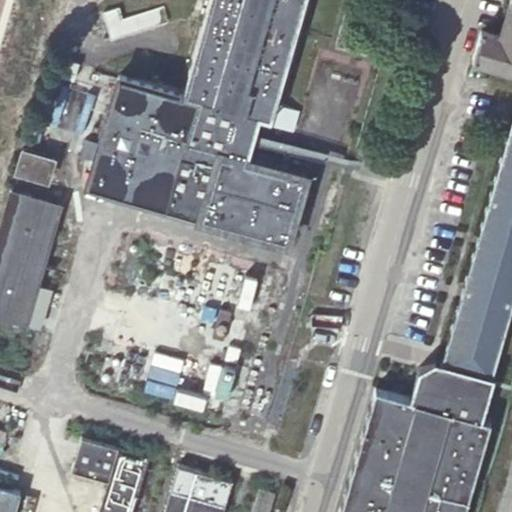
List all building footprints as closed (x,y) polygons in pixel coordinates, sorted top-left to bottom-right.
[(314,0),(220,0),(190,102),(122,83),(90,186),(167,207),(183,156),(218,166),(201,218),(285,242),(305,175),(247,158),(258,120),(278,126),(314,0)] [(511,0),(507,0),(493,52),(472,46),(467,67),(511,79),(511,0)] [(115,2),(100,6),(108,33),(144,23),(139,8),(118,14),(115,2)] [(511,108),(511,109),(438,359),(487,374),(511,289),(511,108)] [(49,154),(16,144),(10,167),(43,176),(49,154)] [(369,153),(352,148),(287,365),(305,370),(369,153)] [(57,200),(3,185),(0,196),(0,315),(21,321),(57,200)] [(126,324),(112,321),(109,332),(122,336),(126,324)] [(128,360),(116,357),(112,369),(95,365),(92,377),(121,385),(128,360)] [(487,374),(438,359),(435,358),(419,366),(412,387),(377,376),(337,511),(460,511),(491,409),(485,407),(494,376),(487,374)] [(0,436),(7,438),(10,425),(0,422),(0,436)] [(124,511),(142,454),(76,435),(66,465),(103,476),(92,511),(124,511)] [(214,511),(224,479),(171,463),(157,511),(214,511)] [(0,511),(4,511),(12,489),(0,486),(0,511)] [(260,511),(267,491),(255,488),(247,511),(260,511)]
